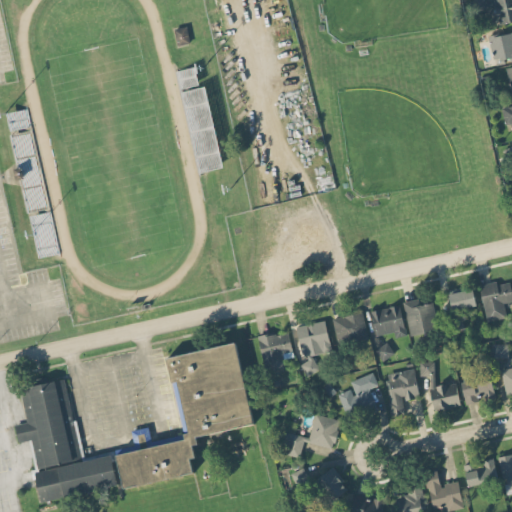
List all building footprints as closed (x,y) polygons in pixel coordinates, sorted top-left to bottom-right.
[(471,0),(475,11),(487,7),(484,0),(471,0)] [(511,0),(493,0),(499,24),(511,20),(511,0)] [(177,45),(189,43),(187,25),(174,27),(177,45)] [(511,30),(488,36),(493,59),(509,55),(510,60),(511,60),(511,30)] [(198,84),(195,66),(176,69),(178,87),(198,84)] [(511,125),(511,104),(501,107),(504,123),(511,122),(511,125)] [(6,112),(10,129),(30,125),(26,108),(6,112)] [(10,133),(18,178),(21,178),(27,211),(46,207),(31,129),(10,133)] [(39,256),(58,252),(50,210),(30,214),(39,256)] [(511,299),(511,289),(510,281),(497,283),(496,280),(479,284),(486,320),(505,317),(502,302),(511,299)] [(449,292),(452,309),(476,304),(473,288),(449,292)] [(403,300),(409,334),(436,330),(432,301),(419,304),(418,298),(403,300)] [(370,310),(376,335),(393,330),(395,337),(407,334),(399,303),(370,310)] [(367,336),(361,311),(332,318),(338,343),(367,336)] [(296,325),(303,361),(302,361),(304,373),(317,371),(313,353),(331,350),(325,319),(296,325)] [(257,337),(263,363),(294,356),(288,330),(257,337)] [(69,372),(88,457),(184,435),(166,356),(235,341),(254,421),(195,435),(197,442),(183,445),(189,470),(41,505),(13,385),(69,372)] [(394,355),(389,341),(375,347),(380,360),(394,355)] [(494,356),(509,356),(508,342),(494,342),(494,356)] [(460,404),(456,381),(436,384),(432,359),(418,362),(421,375),(428,374),(434,409),(460,404)] [(511,366),(501,368),(505,393),(511,392),(511,366)] [(384,373),(392,414),(405,412),(402,399),(419,396),(414,367),(384,373)] [(338,393),(347,417),(376,406),(369,387),(378,384),(373,371),(349,380),(352,387),(338,393)] [(465,403),(476,401),(476,399),(495,395),(490,374),(460,380),(465,403)] [(304,440),(333,448),(340,419),(315,413),(309,436),(286,431),(281,451),(300,456),(304,440)] [(499,455),(506,493),(511,492),(511,454),(511,453),(499,455)] [(463,463),(468,485),(498,479),(493,457),(463,463)] [(349,487),(332,466),(314,481),(331,502),(349,487)] [(291,471),(295,485),(309,481),(304,467),(291,471)] [(458,481),(440,484),(437,470),(425,472),(431,507),(445,505),(445,510),(462,507),(458,481)] [(426,511),(421,483),(407,486),(408,493),(393,496),(396,511),(426,511)] [(381,511),(384,499),(363,496),(364,492),(355,491),(350,511),(381,511)]
